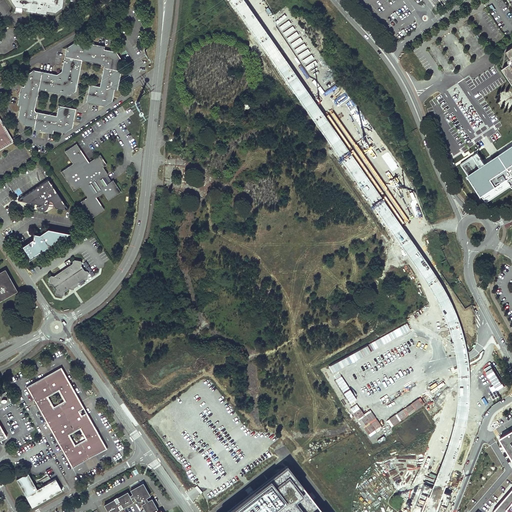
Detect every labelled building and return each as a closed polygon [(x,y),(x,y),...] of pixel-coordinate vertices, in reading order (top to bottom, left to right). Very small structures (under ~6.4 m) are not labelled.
[(10,0),(15,6),(27,8),(27,11),(46,14),(46,11),(56,12),(62,7),(63,0),(10,0)] [(488,52),(467,21),(440,39),(461,70),(488,52)] [(72,129),(75,110),(72,109),(58,107),(56,117),(47,115),(35,113),(34,111),(38,89),(63,94),(77,84),(82,60),(103,64),(104,65),(100,86),(90,84),(87,98),(89,102),(105,105),(112,101),(114,89),(117,89),(121,70),(118,70),(121,58),(116,51),(104,49),(105,46),(85,42),(85,45),(73,42),(66,47),(61,70),(57,74),(43,71),(33,69),(26,74),(24,86),(21,85),(17,105),(20,105),(19,108),(17,115),(17,118),(22,125),(34,128),(33,130),(40,132),(43,132),(52,134),(53,131),(64,133),(72,129)] [(511,46),(506,50),(511,59),(510,60),(511,62),(503,67),(511,81),(511,46)] [(76,91),(77,84),(63,94),(70,95),(76,91)] [(0,118),(0,148),(14,141),(0,118)] [(104,176),(107,174),(102,166),(106,164),(100,154),(89,162),(76,143),(65,151),(73,163),(61,171),(73,190),(80,186),(87,197),(81,201),(91,217),(104,209),(96,196),(103,192),(108,199),(120,191),(113,179),(111,181),(108,182),(104,176)] [(478,152),(460,164),(486,202),(511,184),(511,144),(495,156),(485,162),(478,152)] [(172,178),(172,169),(164,168),(163,177),(172,178)] [(51,188),(53,187),(48,179),(40,184),(41,186),(31,192),(20,200),(29,202),(41,204),(36,207),(37,208),(38,209),(40,210),(42,210),(44,209),(45,208),(47,207),(48,205),(65,209),(51,188)] [(41,186),(40,184),(17,199),(20,200),(31,192),(41,186)] [(68,209),(53,187),(51,188),(65,209),(68,209)] [(31,244),(29,240),(22,245),(29,256),(28,259),(47,247),(69,232),(48,227),(39,233),(34,232),(33,238),(31,244)] [(64,291),(69,288),(70,284),(76,285),(78,284),(78,281),(82,278),(85,279),(87,277),(88,272),(87,270),(84,269),(81,265),(82,262),(80,260),(74,259),(72,260),(72,262),(62,269),(53,275),(51,274),(49,276),(48,282),(49,284),(52,284),(55,289),(55,292),(56,294),(62,295),(64,294),(64,291)] [(5,269),(0,271),(0,299),(17,291),(5,269)] [(61,369),(26,388),(34,403),(62,452),(72,469),(106,450),(68,383),(61,369)] [(0,407),(11,401),(5,390),(0,393),(0,440),(7,437),(0,425),(0,407)] [(194,473),(156,414),(149,418),(187,477),(194,473)] [(493,511),(511,511),(511,427),(500,435),(511,454),(511,485),(491,510),(493,511)] [(182,435),(176,438),(185,456),(191,452),(182,435)] [(323,511),(286,463),(223,511),(323,511)] [(27,472),(16,478),(31,506),(61,490),(55,478),(37,488),(27,472)] [(105,503),(104,506),(107,511),(114,511),(119,509),(119,508),(118,505),(120,504),(121,506),(124,507),(132,502),(132,500),(131,498),(133,496),(135,499),(141,500),(143,499),(145,502),(142,503),(141,505),(145,511),(159,511),(157,511),(153,511),(156,509),(156,507),(152,499),(150,499),(148,500),(146,497),(149,496),(149,494),(145,487),(143,486),(143,485),(140,484),(140,486),(137,485),(131,489),(130,490),(132,494),(129,495),(128,492),(126,491),(118,496),(117,498),(119,501),(116,502),(115,500),(113,499),(105,503)]
